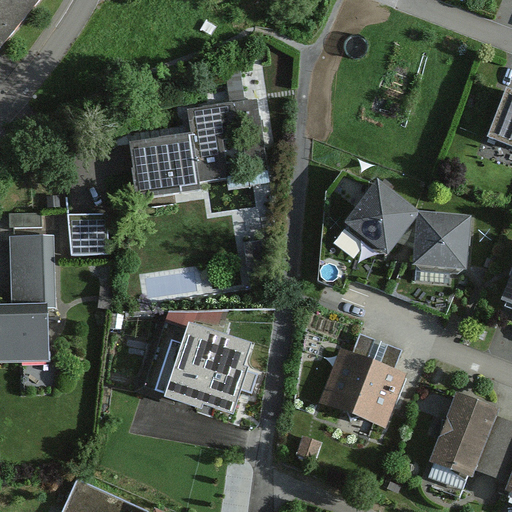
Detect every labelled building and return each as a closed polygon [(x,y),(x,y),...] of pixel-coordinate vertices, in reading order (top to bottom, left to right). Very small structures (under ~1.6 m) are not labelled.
[(53,0),(0,0),(0,59),(4,54),(11,58),(53,0)] [(511,96),(495,140),(511,146),(511,96)] [(195,138),(131,146),(139,204),(206,195),(204,182),(268,174),(259,103),(191,112),(195,138)] [(422,216),(381,185),(351,226),(392,257),(422,216)] [(470,219),(422,216),(418,266),(466,269),(470,219)] [(103,218),(75,220),(76,239),(90,238),(90,244),(105,243),(103,218)] [(58,238),(16,239),(18,310),(0,310),(0,364),(50,363),(48,310),(60,310),(58,238)] [(191,350),(170,343),(152,395),(231,423),(257,348),(199,327),(191,350)] [(393,368),(401,351),(363,333),(355,350),(393,368)] [(409,378),(346,353),(326,403),(389,429),(409,378)] [(473,471),(492,478),(510,428),(495,422),(498,414),(458,399),(433,466),(470,480),(473,471)] [(511,428),(510,428),(492,478),(509,484),(505,494),(511,496),(511,428)] [(149,511),(79,481),(64,511),(149,511)]
